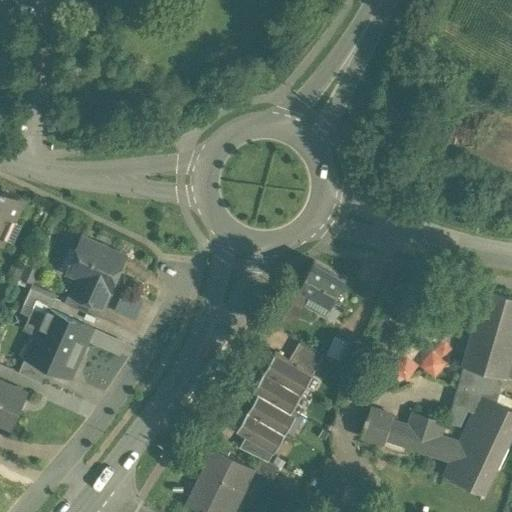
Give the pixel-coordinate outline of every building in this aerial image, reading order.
[(22,201),(0,190),(0,231),(8,214),(15,217),(22,201)] [(124,255),(84,237),(79,250),(82,257),(75,273),(83,276),(76,291),(75,292),(94,300),(103,304),(124,255)] [(347,278),(315,259),(299,286),(331,304),(334,299),(340,303),(347,292),(341,288),(347,278)] [(56,297),(32,286),(24,303),(47,313),(49,307),(51,308),(56,297)] [(468,408),(475,410),(461,440),(455,437),(455,438),(442,434),(447,420),(413,409),(407,429),(391,423),(394,413),(371,405),(368,415),(367,414),(365,422),(366,423),(362,434),(385,441),(387,436),(453,458),(445,474),(484,492),(511,432),(511,406),(497,399),(504,376),(507,377),(509,372),(511,361),(511,294),(485,287),(484,288),(486,288),(465,362),(463,362),(462,363),(466,364),(460,386),(479,391),(474,409),(467,407),(468,408)] [(94,300),(75,292),(76,291),(71,289),(65,301),(89,312),(94,300)] [(119,307),(139,316),(147,298),(127,290),(119,307)] [(29,354),(28,356),(48,365),(71,376),(72,374),(67,371),(78,346),(83,349),(93,326),(51,308),(49,307),(47,313),(29,354)] [(325,354),(301,340),(290,358),(314,372),(325,354)] [(276,350),(254,388),(259,391),(237,427),(248,433),(275,449),(297,412),(292,409),(314,372),(290,358),(276,350)] [(48,365),(28,356),(29,354),(27,354),(20,370),(42,380),(48,365)] [(28,392),(0,378),(0,420),(13,426),(28,392)] [(460,386),(451,419),(462,422),(468,408),(467,407),(474,409),(479,391),(460,386)] [(451,419),(447,420),(442,434),(455,438),(455,437),(461,440),(475,410),(468,408),(462,422),(451,419)] [(275,449),(248,433),(240,446),(261,456),(269,460),(275,449)] [(255,467),(214,448),(187,503),(204,511),(203,511),(207,511),(208,511),(209,511),(234,511),(239,502),(254,468),(255,467)] [(269,460),(261,456),(255,467),(254,468),(274,478),(280,465),(269,460)]
